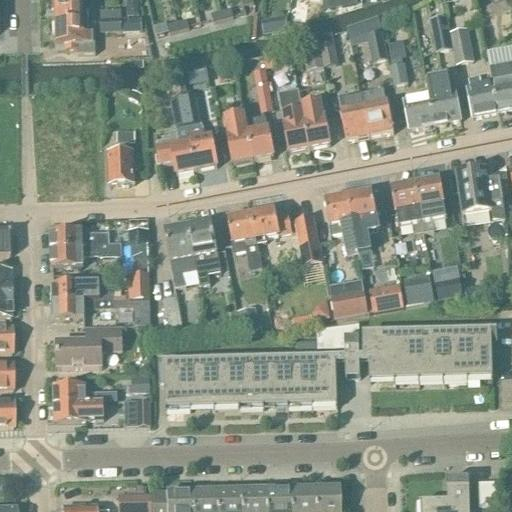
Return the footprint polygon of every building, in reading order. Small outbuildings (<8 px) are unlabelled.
[(83,14),(82,0),(78,0),(56,1),(56,3),(52,3),(53,14),(56,14),(56,24),(83,23),(83,24),(88,24),(88,23),(88,14),(83,14)] [(241,0),(244,10),(253,7),(251,0),(241,0)] [(221,13),(224,24),(233,21),(231,11),(221,13)] [(101,23),(122,22),(121,13),(100,14),(101,23)] [(224,24),(221,13),(211,16),(214,26),(224,24)] [(122,22),(122,36),(140,35),(139,21),(122,22)] [(452,53),(446,21),(428,25),(434,56),(452,53)] [(122,36),(122,22),(101,23),(100,23),(100,36),(122,36)] [(179,35),(189,33),(186,22),(177,24),(179,35)] [(83,23),(56,24),(56,27),(53,27),(53,37),(57,37),(57,48),(66,48),(66,55),(78,54),(78,58),(95,57),(95,36),(89,37),(88,23),(88,24),(83,24),(83,23)] [(179,35),(177,24),(167,27),(170,38),(179,35)] [(473,65),(467,34),(451,37),(458,68),(473,65)] [(388,63),(381,36),(367,39),(373,67),(388,63)] [(309,74),(324,71),(319,47),(319,45),(303,48),(309,74)] [(333,45),(319,47),(324,71),(337,68),(333,45)] [(406,61),(403,45),(389,47),(392,63),(406,61)] [(301,49),(290,51),(292,60),(303,58),(301,49)] [(281,56),(263,59),(266,72),(283,69),(281,56)] [(511,65),(489,70),(493,88),(498,117),(511,114),(511,65)] [(408,87),(404,68),(390,70),(394,90),(408,87)] [(237,83),(234,69),(217,72),(220,87),(237,83)] [(430,100),(435,129),(438,129),(442,131),(447,130),(449,126),(461,124),(452,80),(427,84),(430,100)] [(473,122),(498,117),(493,88),(482,90),(480,81),(469,83),(471,93),(468,93),(473,122)] [(273,115),(268,86),(257,88),(262,117),(273,115)] [(163,99),(161,88),(146,90),(148,102),(163,99)] [(310,153),(300,102),(298,90),(280,93),(286,129),(284,129),(289,157),(310,153)] [(384,93),(362,97),(370,142),(394,137),(388,108),(386,108),(384,93)] [(142,98),(133,94),(129,102),(138,106),(142,98)] [(346,146),(370,142),(362,97),(340,102),(342,116),(341,117),(346,146)] [(194,99),(183,102),(197,175),(217,171),(212,143),(203,145),(194,99)] [(300,102),(310,153),(330,149),(325,121),(323,122),(320,107),(313,109),(311,100),(300,102)] [(432,130),(435,129),(430,100),(404,105),(410,134),(421,132),(425,134),(430,133),(432,130)] [(176,179),(197,175),(183,102),(170,104),(179,150),(156,154),(160,173),(175,170),(176,179)] [(244,112),(223,116),(233,168),(253,164),(246,126),(244,112)] [(265,122),(246,126),(253,164),(274,160),(268,131),(267,131),(265,122)] [(136,148),(135,136),(118,137),(119,157),(109,157),(110,189),(121,189),(124,191),(129,191),(131,189),(135,188),(134,157),(130,157),(130,149),(136,148)] [(475,182),(458,184),(464,219),(492,215),(493,225),(505,223),(499,177),(487,179),(487,175),(474,177),(475,182)] [(415,188),(424,236),(434,234),(433,230),(448,227),(439,183),(415,188)] [(508,184),(501,185),(503,199),(510,198),(508,184)] [(424,236),(415,188),(392,192),(397,217),(398,217),(400,232),(413,229),(415,238),(424,236)] [(359,199),(349,201),(359,257),(370,255),(372,255),(368,238),(380,235),(378,222),(373,197),(369,198),(369,194),(359,196),(359,199)] [(359,257),(349,201),(338,204),(337,200),(327,202),(328,205),(324,206),(331,241),(344,238),(348,260),(359,257)] [(252,219),(257,248),(267,246),(266,242),(280,239),(280,238),(292,236),(289,219),(277,221),(276,215),(272,215),(271,211),(261,213),(261,217),(252,219)] [(261,272),(257,248),(252,219),(241,220),(241,217),(230,219),(231,222),(228,223),(234,257),(248,254),(252,274),(261,272)] [(320,265),(312,224),(297,227),(305,268),(320,265)] [(212,226),(188,230),(197,275),(200,290),(210,288),(209,278),(222,275),(212,226)] [(188,230),(165,235),(170,266),(172,266),(174,280),(173,280),(175,293),(176,293),(186,291),(184,278),(197,275),(188,230)] [(149,246),(149,233),(128,233),(129,246),(149,246)] [(50,235),(51,253),(82,252),(82,250),(99,250),(109,250),(109,237),(83,238),(82,234),(50,235)] [(0,261),(9,261),(9,237),(0,236),(0,261)] [(82,252),(51,253),(52,272),(84,271),(83,261),(99,260),(99,250),(82,250),(82,252)] [(150,262),(135,263),(136,278),(150,277),(150,262)] [(0,297),(10,298),(10,275),(0,275),(0,297)] [(150,279),(136,279),(137,303),(150,303),(151,303),(150,279)] [(456,297),(452,279),(435,282),(438,301),(456,297)] [(52,287),(53,306),(114,304),(114,295),(100,295),(100,286),(52,287)] [(511,287),(503,288),(505,303),(511,301),(511,287)] [(400,289),(369,295),(373,318),(405,313),(400,289)] [(487,289),(465,292),(466,305),(489,302),(487,289)] [(434,307),(432,291),(406,295),(409,311),(434,307)] [(363,294),(330,301),(335,322),(367,316),(363,294)] [(0,321),(11,321),(10,298),(0,297),(0,321)] [(185,341),(177,301),(163,303),(171,343),(185,341)] [(127,304),(114,304),(114,314),(134,313),(141,313),(141,330),(151,330),(151,303),(150,303),(137,303),(134,304),(127,304)] [(114,314),(114,304),(53,306),(53,324),(85,323),(85,315),(114,314)] [(319,306),(311,317),(313,325),(329,322),(326,305),(319,306)] [(259,334),(255,312),(239,315),(243,337),(259,334)] [(235,317),(205,323),(208,336),(238,330),(235,317)] [(359,329),(318,336),(318,345),(318,355),(346,354),(346,382),(360,382),(360,345),(359,329)] [(0,358),(12,358),(11,331),(0,331),(0,358)] [(123,357),(123,331),(86,331),(86,345),(57,346),(58,373),(103,372),(103,358),(123,357)] [(493,384),(492,339),(368,342),(370,387),(493,384)] [(338,411),(337,366),(165,370),(166,415),(338,411)] [(0,395),(13,395),(12,368),(0,368),(0,395)] [(148,394),(148,380),(132,380),(132,394),(148,394)] [(54,389),(55,406),(102,405),(117,405),(117,396),(87,397),(87,388),(54,389)] [(151,431),(151,404),(137,405),(138,432),(151,431)] [(0,405),(0,432),(14,432),(13,405),(0,405)] [(103,424),(102,416),(102,405),(55,406),(55,426),(87,425),(87,424),(103,424)] [(511,482),(507,482),(503,506),(511,507),(511,482)] [(470,505),(469,483),(447,484),(448,505),(420,506),(420,507),(426,507),(426,511),(465,511),(465,505),(470,505)] [(501,486),(479,487),(479,511),(487,511),(497,511),(501,486)] [(337,492),(314,493),(314,511),(339,511),(338,492),(337,492)] [(264,511),(289,511),(289,493),(264,494),(264,511)] [(314,511),(314,493),(289,493),(289,511),(314,511)] [(240,511),(240,494),(216,495),(216,511),(240,511)] [(240,494),(240,511),(264,511),(264,494),(240,494)] [(216,511),(216,495),(191,496),(190,511),(216,511)] [(190,511),(191,496),(165,496),(151,497),(151,511),(190,511)] [(149,511),(149,499),(117,500),(117,511),(149,511)]
